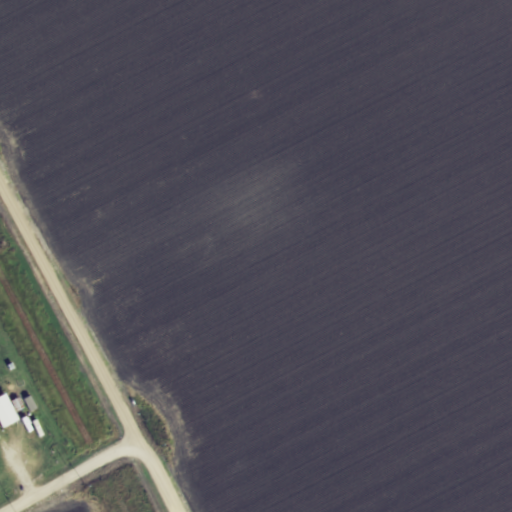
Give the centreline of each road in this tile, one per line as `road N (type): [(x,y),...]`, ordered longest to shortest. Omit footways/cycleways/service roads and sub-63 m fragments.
road 1 (residential): [(175,511),(0,175)]
road 2 (residential): [(10,511),(138,441)]
